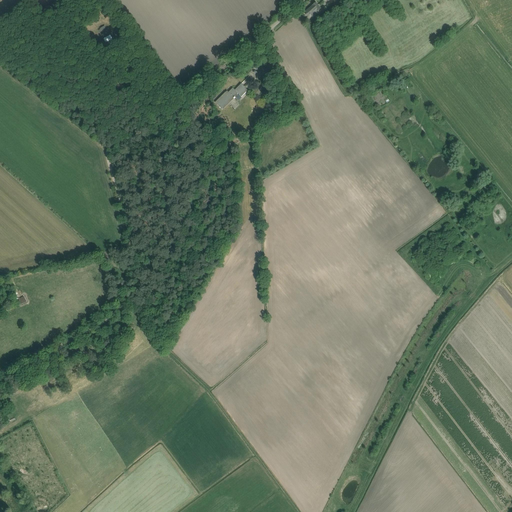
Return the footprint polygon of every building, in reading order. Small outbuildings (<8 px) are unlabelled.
[(312,5),(310,7),(316,14),(318,13),(316,11),(317,10),(318,11),(321,8),(316,2),(312,5)] [(316,14),(310,7),(308,9),(308,10),(305,13),(308,17),(311,15),(313,17),(316,14)] [(101,32),(103,34),(108,32),(105,25),(100,28),(100,30),(99,30),(100,32),(101,32)] [(252,74),(245,79),(247,82),(254,76),(252,74)] [(227,90),(221,96),(228,103),(231,100),(231,101),(234,98),(234,99),(235,97),(237,95),(238,95),(237,94),(238,93),(241,97),(246,92),(240,86),(235,90),(233,88),(229,92),(227,90)] [(277,103),(272,107),(280,117),(285,114),(277,103)]
